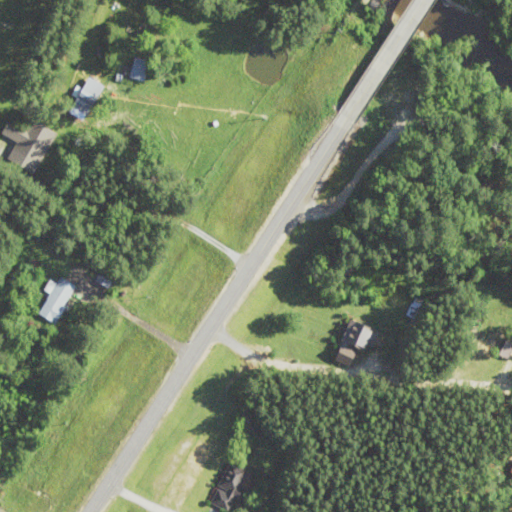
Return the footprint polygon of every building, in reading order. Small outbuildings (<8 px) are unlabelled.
[(152,61),(136,57),(130,78),(147,82),(152,61)] [(108,88),(93,77),(73,104),(88,116),(108,88)] [(13,111),(0,139),(0,157),(36,174),(56,131),(13,111)] [(80,288),(64,276),(39,312),(55,323),(80,288)] [(377,328),(352,319),(343,342),(368,351),(377,328)] [(501,354),(510,359),(511,354),(511,337),(510,337),(501,354)] [(245,503),(250,490),(244,487),(251,470),(230,462),(213,503),(231,511),(236,499),(245,503)]
